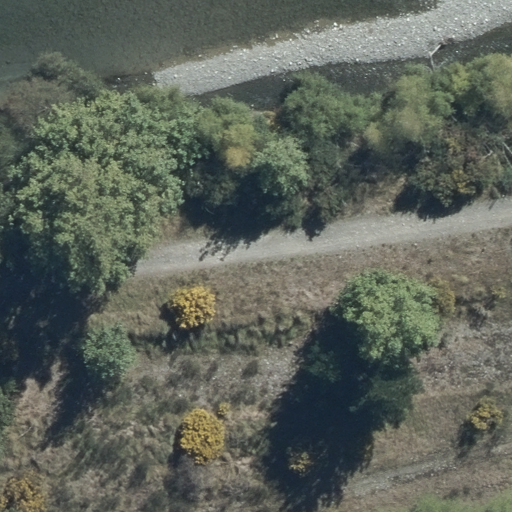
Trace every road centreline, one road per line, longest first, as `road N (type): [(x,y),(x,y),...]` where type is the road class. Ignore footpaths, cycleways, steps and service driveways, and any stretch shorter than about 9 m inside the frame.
road 1 (track): [(511,404),(151,488),(0,511)]
road 2 (track): [(511,210),(0,272)]
